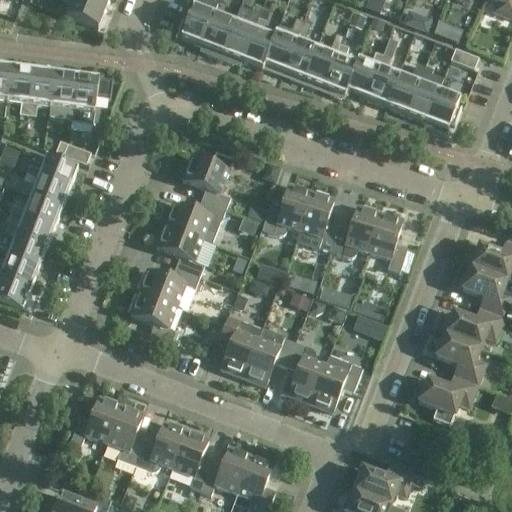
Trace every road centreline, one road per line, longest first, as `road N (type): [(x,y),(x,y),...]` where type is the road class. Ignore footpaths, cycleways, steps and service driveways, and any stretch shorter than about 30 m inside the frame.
road 1 (residential): [(467,198),(162,104)]
road 2 (residential): [(467,198),(368,434),(326,459)]
road 3 (residential): [(326,459),(315,448),(58,353)]
road 4 (residential): [(58,353),(162,104)]
road 5 (residential): [(0,509),(58,353)]
